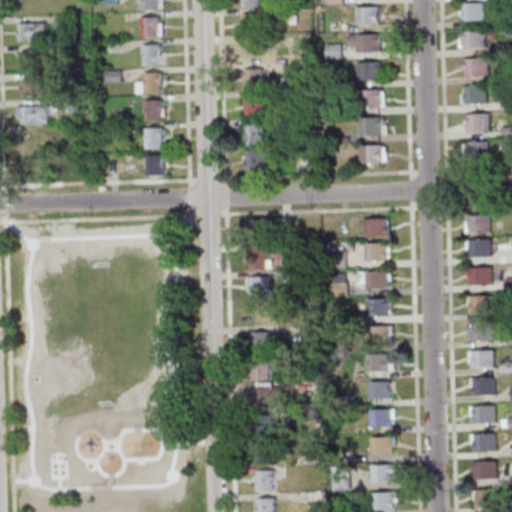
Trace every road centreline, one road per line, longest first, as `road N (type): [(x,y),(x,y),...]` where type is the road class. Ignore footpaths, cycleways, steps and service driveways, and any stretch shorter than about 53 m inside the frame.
road 1 (residential): [(511,187),(0,202)]
road 2 (residential): [(215,511),(200,0)]
road 3 (residential): [(436,511),(422,0)]
